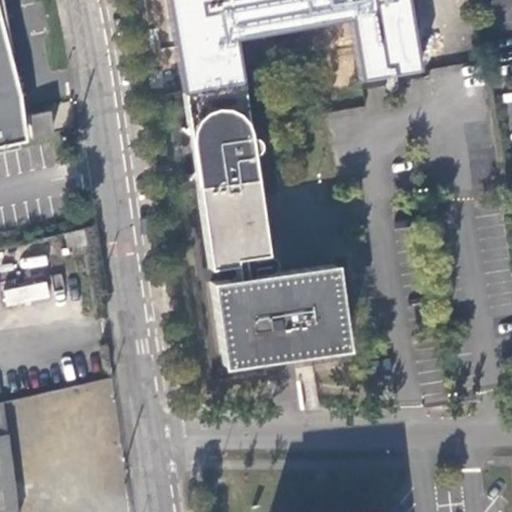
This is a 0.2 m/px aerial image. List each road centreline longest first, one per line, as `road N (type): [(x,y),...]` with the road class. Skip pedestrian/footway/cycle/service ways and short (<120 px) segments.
road 1 (unclassified): [(151,435),(80,0)]
road 2 (unclassified): [(151,435),(511,433)]
road 3 (unknown): [(160,501),(75,505),(57,467),(46,405)]
road 4 (unknown): [(134,323),(0,340)]
